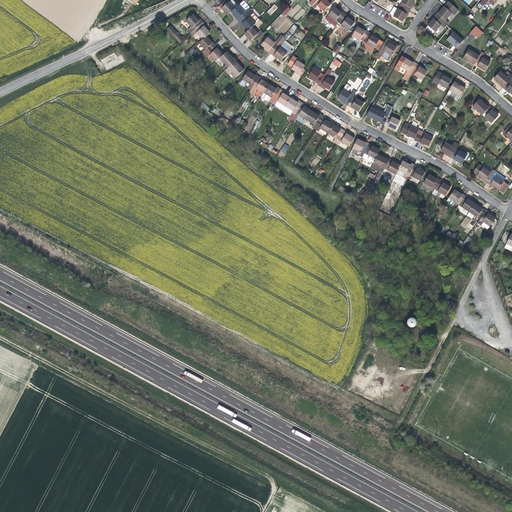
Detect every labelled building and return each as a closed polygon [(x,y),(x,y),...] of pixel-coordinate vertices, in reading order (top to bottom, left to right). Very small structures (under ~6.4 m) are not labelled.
[(228,15),(231,12),(238,6),(232,0),(231,0),(230,2),(227,0),(225,0),(224,1),(218,6),(221,9),(220,10),(223,14),(225,12),(228,15)] [(328,1),(326,0),(322,0),(317,5),(324,11),(331,4),(328,1)] [(413,3),(414,0),(403,0),(400,5),(410,11),(412,8),(410,8),(413,3)] [(239,21),(247,14),(245,12),(250,7),(243,1),(238,6),(231,12),(234,15),(233,16),(236,18),(239,21)] [(437,12),(435,15),(440,20),(443,17),(445,20),(451,13),(454,15),(458,11),(448,2),(441,10),(438,13),(437,12)] [(298,4),(289,13),(296,21),(306,12),(298,4)] [(408,14),(410,11),(400,5),(398,9),(394,16),(402,21),(404,18),(407,13),(408,14)] [(282,13),(285,16),(291,10),(288,7),(282,13)] [(338,23),(345,14),(343,12),(342,13),(338,10),(335,7),(329,15),(338,23)] [(246,27),(248,30),(252,27),(259,20),(251,10),(247,14),(239,21),(241,24),(242,23),(246,27)] [(285,31),(293,24),(282,13),(271,24),(276,30),(280,27),(285,31)] [(203,23),(203,22),(200,19),(197,16),(196,17),(193,14),(186,21),(191,27),(188,30),(190,33),(191,33),(194,30),(203,23)] [(338,23),(341,25),(347,17),(348,16),(345,14),(338,23)] [(335,27),(336,26),(338,23),(329,15),(326,19),(335,27)] [(440,20),(435,15),(432,18),(433,19),(430,22),(427,25),(428,26),(434,31),(435,32),(441,25),(444,28),(446,25),(440,20)] [(347,17),(341,25),(342,25),(340,28),(346,32),(348,30),(354,23),(351,20),(347,17)] [(205,25),(203,23),(194,30),(197,33),(203,39),(206,36),(210,33),(207,30),(204,26),(205,25)] [(288,39),(297,27),(294,24),(284,36),(288,39)] [(171,26),(166,30),(179,44),(186,38),(183,35),(181,37),(171,26)] [(363,42),(369,32),(366,30),(365,31),(361,29),(358,26),(353,35),(363,42)] [(432,34),(434,31),(428,26),(426,28),(426,29),(426,30),(430,33),(431,34),(432,34)] [(470,32),(474,36),(480,30),(476,26),(470,32)] [(252,43),(260,36),(258,33),(252,27),(248,30),(245,33),(247,36),(251,40),(250,41),(252,43)] [(477,38),(483,32),(480,30),(474,36),(477,38)] [(372,34),(369,32),(363,42),(361,45),(363,45),(364,44),(366,45),(364,47),(372,52),(374,47),(377,42),(379,39),(376,37),(371,35),(372,34)] [(452,44),(456,48),(463,40),(454,32),(447,40),(452,44)] [(203,39),(199,43),(205,50),(207,52),(216,45),(213,42),(212,43),(209,39),(206,36),(203,39)] [(270,54),(280,42),(277,40),(275,43),(267,37),(261,45),(264,48),(268,51),(267,52),(270,54)] [(286,39),(284,37),(280,42),(270,54),(273,56),(274,55),(278,58),(281,61),(287,53),(289,55),(292,51),(290,50),(293,47),(285,41),(286,39)] [(392,42),(387,39),(386,40),(397,47),(391,57),(392,58),(399,46),(392,42)] [(397,47),(386,40),(378,53),(389,60),(391,57),(397,47)] [(218,47),(216,45),(207,52),(210,55),(216,61),(220,58),(223,55),(221,52),(217,48),(218,47)] [(333,51),(337,54),(341,47),(337,45),(333,51)] [(464,58),(467,60),(472,62),(471,63),(474,65),(480,56),(469,49),(464,58)] [(230,54),(227,51),(223,55),(220,58),(226,65),(228,67),(236,60),(234,57),(233,58),(230,54)] [(287,64),(293,68),(297,60),(298,59),(293,56),(287,64)] [(406,58),(402,56),(394,69),(398,71),(401,67),(406,58)] [(477,67),(477,66),(483,57),(480,56),(474,65),(477,67)] [(483,57),(477,66),(482,69),(485,71),(490,62),(483,57)] [(332,62),(338,67),(341,63),(335,58),(332,62)] [(411,73),(417,63),(414,62),(414,63),(409,60),(406,58),(401,67),(407,71),(403,77),(408,80),(409,76),(411,73)] [(228,67),(225,70),(228,74),(231,71),(236,77),(244,70),(241,67),(238,63),(239,62),(236,60),(228,67)] [(297,60),(293,68),(292,69),(295,71),(299,74),(299,75),(301,77),(306,70),(303,68),(305,65),(297,60)] [(411,73),(414,75),(420,66),(420,65),(417,63),(411,73)] [(424,69),(420,66),(414,75),(422,80),(427,71),(424,69)] [(318,84),(322,78),(319,76),(321,73),(314,68),(308,76),(312,79),(316,81),(315,82),(318,84)] [(372,74),(371,74),(381,80),(382,78),(375,74),(373,72),(374,70),(370,68),(368,71),(372,74)] [(322,78),(318,84),(321,86),(322,85),(326,88),(329,90),(335,81),(327,77),(330,72),(327,70),(322,78)] [(248,71),(243,79),(248,82),(250,84),(249,86),(248,87),(251,89),(259,76),(256,74),(255,76),(251,73),(248,71)] [(500,86),(503,88),(508,82),(511,77),(511,75),(510,74),(507,77),(504,74),(500,71),(494,79),(497,81),(501,85),(500,86)] [(439,84),(444,75),(439,72),(438,72),(432,83),(437,86),(439,84)] [(448,77),(444,75),(439,84),(446,88),(452,80),(448,77)] [(251,90),(254,92),(261,97),(264,93),(269,84),(264,81),(262,80),(262,78),(259,76),(251,89),(251,90)] [(349,83),(354,86),(353,87),(356,89),(362,80),(358,77),(354,83),(350,81),(349,83)] [(455,80),(449,90),(452,92),(460,96),(465,88),(462,86),(458,83),(458,82),(455,80)] [(508,82),(503,88),(505,90),(506,89),(510,93),(511,94),(511,82),(510,85),(508,82)] [(269,84),(264,93),(271,97),(274,99),(280,90),(281,89),(277,87),(274,85),(273,87),(269,84)] [(345,104),(348,106),(351,100),(348,98),(351,94),(347,92),(351,87),(346,84),(343,89),(338,98),(341,100),(345,103),(345,104)] [(280,90),(274,99),(277,101),(285,106),(290,98),(287,95),(283,93),(283,92),(280,90)] [(261,97),(269,102),(269,101),(271,97),(264,93),(261,97)] [(288,119),(291,121),(292,119),(302,103),(299,100),(295,98),(294,100),(290,98),(285,106),(293,111),(290,115),(288,119)] [(351,100),(348,106),(351,107),(351,106),(355,109),(359,111),(364,103),(357,98),(354,101),(351,100)] [(490,106),(487,104),(486,105),(482,102),(479,99),(473,107),(482,115),(485,112),(490,106)] [(277,101),(275,104),(276,105),(276,106),(283,110),(285,106),(277,101)] [(203,102),(200,104),(208,111),(210,109),(203,102)] [(299,115),(306,120),(312,111),(308,109),(304,106),(305,105),(302,103),(292,119),(295,121),(299,115)] [(382,111),(381,112),(385,114),(388,109),(391,111),(392,107),(387,105),(384,111),(384,110),(382,111)] [(283,110),(282,110),(290,115),(293,111),(285,106),(283,110)] [(372,117),(374,118),(378,110),(371,107),(367,116),(371,118),(372,117)] [(381,124),(384,125),(387,118),(391,111),(388,109),(385,114),(381,112),(378,110),(374,118),(373,119),(377,120),(381,123),(381,124)] [(495,113),(491,110),(487,114),(485,117),(492,123),(498,115),(495,113)] [(312,111),(306,120),(314,124),(317,126),(323,117),(320,115),(319,116),(315,113),(312,111)] [(320,128),(328,133),(333,124),(329,122),(325,120),(326,119),(323,117),(317,126),(320,128)] [(387,118),(384,125),(391,129),(392,128),(395,129),(400,120),(392,117),(390,120),(387,118)] [(414,140),(417,141),(422,131),(405,123),(401,132),(410,136),(414,139),(414,140)] [(333,124),(328,133),(335,138),(338,140),(344,130),(340,128),(337,126),(336,127),(333,124)] [(503,133),(511,141),(511,127),(511,128),(511,127),(511,125),(510,124),(503,133)] [(425,133),(422,131),(417,141),(420,143),(420,142),(425,144),(429,146),(435,133),(427,129),(425,133)] [(338,140),(336,143),(339,145),(341,141),(349,147),(354,138),(351,136),(346,133),(347,132),(344,130),(338,140)] [(290,134),(286,142),(290,145),(295,137),(290,134)] [(357,139),(351,153),(359,157),(361,151),(364,153),(369,143),(366,142),(365,143),(361,141),(357,139)] [(451,158),(456,148),(459,144),(455,142),(452,146),(443,141),(440,146),(443,147),(441,150),(444,152),(448,155),(448,156),(451,158)] [(369,143),(364,153),(375,159),(378,154),(380,150),(376,148),(372,146),(372,145),(369,143)] [(284,144),(281,151),(286,153),(289,146),(284,144)] [(456,148),(451,158),(453,159),(454,158),(459,161),(462,163),(467,154),(456,148)] [(302,150),(294,163),(295,165),(304,151),(302,150)] [(375,159),(371,168),(379,172),(381,167),(385,169),(390,158),(386,157),(386,158),(381,156),(378,154),(375,159)] [(312,162),(317,165),(321,157),(317,155),(312,162)] [(385,169),(396,174),(400,165),(397,163),(392,161),(393,160),(390,158),(385,169)] [(400,165),(396,174),(407,179),(409,175),(414,165),(411,163),(411,165),(407,163),(402,160),(400,165)] [(481,177),(485,180),(491,172),(479,164),(473,172),(481,177)] [(409,175),(421,181),(425,172),(420,169),(417,168),(417,166),(414,165),(409,175)] [(492,170),(491,172),(485,180),(484,181),(487,183),(495,172),(492,170)] [(490,185),(490,184),(498,173),(495,172),(487,183),(490,185)] [(498,173),(490,184),(495,187),(498,190),(506,179),(498,173)] [(429,174),(424,183),(435,189),(440,180),(437,178),(437,179),(432,176),(429,174)] [(440,180),(435,189),(441,193),(446,196),(451,187),(447,185),(443,182),(443,181),(440,180)] [(432,193),(435,189),(424,183),(421,186),(432,193)] [(455,202),(459,205),(465,196),(463,193),(462,195),(458,192),(454,189),(449,198),(455,202)] [(465,196),(459,205),(469,212),(475,204),(472,201),(472,200),(470,199),(465,196)] [(475,204),(469,212),(474,215),(479,219),(486,210),(483,208),(482,209),(478,206),(475,204)] [(486,210),(479,219),(477,223),(481,225),(483,222),(490,226),(496,218),(492,216),(488,213),(489,212),(486,210)] [(449,230),(445,235),(451,239),(454,234),(449,230)] [(446,324),(453,312),(437,303),(429,315),(446,324)]
